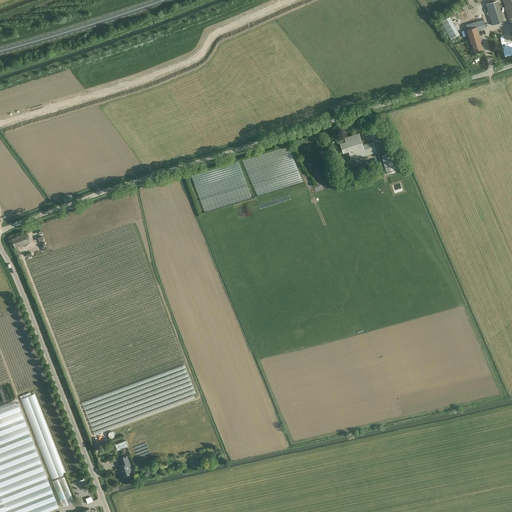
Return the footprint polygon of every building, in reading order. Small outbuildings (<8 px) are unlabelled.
[(505,22),(499,0),(486,4),(493,26),(505,22)] [(511,0),(502,0),(510,24),(511,23),(511,0)] [(451,39),(460,34),(450,17),(441,22),(451,39)] [(481,41),(478,30),(486,27),(483,19),(465,25),(471,44),(472,44),(474,51),(482,48),(480,41),(481,41)] [(363,145),(359,133),(344,137),(346,142),(340,143),(343,153),(349,151),(351,160),(376,153),(373,142),(363,145)] [(302,181),(291,149),(286,151),(284,146),(244,160),(257,197),(302,181)] [(397,171),(391,152),(381,155),(387,174),(397,171)] [(192,174),(204,212),(250,197),(239,160),(207,170),(192,174)] [(36,234),(39,244),(45,243),(43,232),(36,234)] [(29,242),(25,233),(11,238),(15,248),(29,242)] [(174,401),(174,404),(196,398),(188,369),(160,377),(169,378),(175,376),(175,378),(168,380),(179,381),(172,383),(173,386),(177,386),(173,387),(173,390),(178,390),(178,392),(174,393),(175,394),(175,397),(172,398),(172,401),(174,401)] [(65,473),(77,470),(50,388),(36,392),(36,393),(29,396),(33,409),(30,410),(26,397),(23,398),(50,480),(53,479),(62,506),(74,502),(65,473)] [(0,410),(0,453),(33,440),(18,403),(16,404),(0,410)] [(0,453),(0,499),(2,499),(49,481),(33,440),(0,453)] [(128,447),(125,441),(115,445),(117,451),(128,447)] [(123,465),(119,466),(123,476),(132,473),(129,465),(130,465),(127,456),(120,458),(123,465)] [(2,499),(0,499),(0,511),(47,511),(59,508),(49,481),(2,499)]
